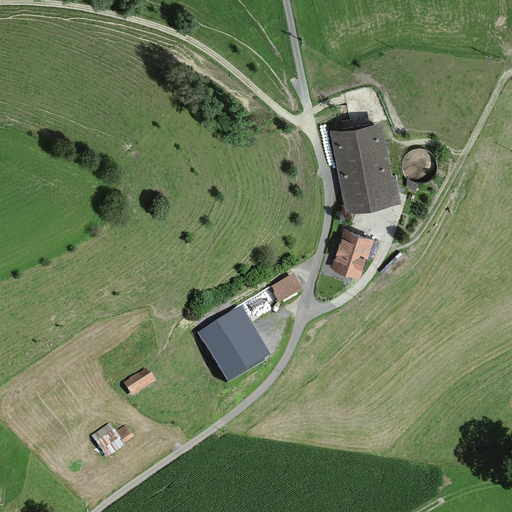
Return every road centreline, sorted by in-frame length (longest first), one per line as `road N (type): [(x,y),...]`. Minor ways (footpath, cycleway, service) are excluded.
road 1 (unclassified): [(286,0),(330,188),(304,338),(266,396),(103,511)]
road 2 (track): [(0,5),(89,12),(186,40),(289,119),(315,128)]
road 3 (track): [(511,74),(426,235),(391,256),(353,300),(309,315)]
